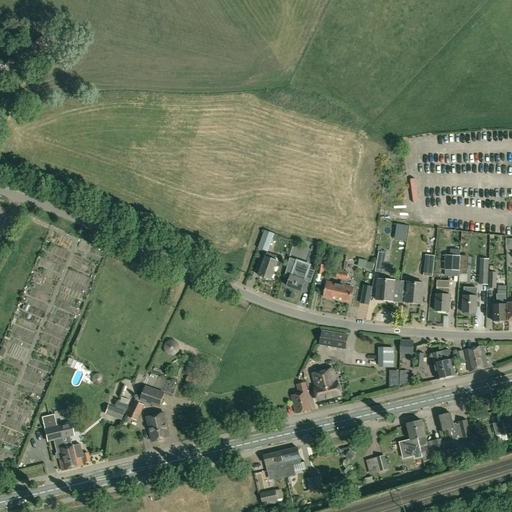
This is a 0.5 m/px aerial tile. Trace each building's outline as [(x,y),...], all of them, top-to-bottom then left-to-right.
[(39,48),(44,54),(53,47),(43,35),(34,42),(39,48)] [(264,230),(258,248),(268,252),(274,234),(264,230)] [(383,273),(387,253),(378,252),(375,272),(383,273)] [(258,276),(271,281),(276,266),(280,268),(283,259),(267,253),(258,276)] [(423,276),(432,277),(435,256),(425,255),(423,276)] [(460,256),(445,255),(444,270),(460,271),(460,256)] [(302,291),(305,281),(311,283),(315,271),(309,269),(308,271),(295,267),(297,261),(290,258),(285,274),(291,276),(287,286),(302,291)] [(481,259),(480,284),(487,285),(488,260),(481,259)] [(374,263),(366,262),(365,268),(373,270),(374,263)] [(318,264),(316,274),(323,275),(325,265),(318,264)] [(496,289),(497,272),(489,272),(489,288),(496,289)] [(377,299),(399,301),(401,283),(379,281),(377,299)] [(436,295),(435,311),(449,312),(450,295),(449,295),(450,288),(450,281),(437,281),(436,288),(436,295)] [(337,300),(340,285),(327,282),(324,297),(337,300)] [(423,285),(401,283),(399,301),(421,303),(423,285)] [(372,286),(364,284),(360,302),(368,304),(372,286)] [(337,300),(350,303),(353,288),(340,285),(337,300)] [(463,296),(462,312),(476,313),(477,297),(477,296),(477,289),(471,289),(464,289),(463,296)] [(499,323),(501,321),(507,321),(506,295),(497,295),(497,300),(494,300),(494,305),(493,305),(493,321),(494,321),(496,323),(499,323)] [(320,345),(345,349),(348,335),(322,331),(320,345)] [(413,340),(400,340),(400,353),(413,354),(413,340)] [(165,347),(164,348),(165,350),(165,351),(166,353),(167,354),(168,355),(170,355),(172,355),(173,355),(175,355),(176,354),(177,353),(178,351),(178,350),(179,348),(178,347),(178,345),(177,344),(176,343),(175,342),(173,341),(172,341),(170,341),(168,342),(167,343),(166,344),(165,345),(165,347)] [(469,372),(488,368),(483,346),(464,350),(469,372)] [(394,367),(394,348),(378,348),(378,367),(394,367)] [(449,350),(431,354),(437,380),(455,375),(449,350)] [(463,351),(455,352),(457,363),(465,361),(463,351)] [(424,354),(416,353),(415,367),(423,368),(424,354)] [(334,369),(311,375),(317,401),(341,395),(334,369)] [(91,377),(91,378),(91,380),(92,381),(93,382),(94,383),(96,383),(97,383),(99,382),(100,381),(101,380),(101,378),(101,377),(100,375),(99,374),(97,374),(96,373),(94,374),(93,374),(92,375),(91,377)] [(305,383),(297,385),(300,394),(292,396),(296,414),(312,410),(305,383)] [(145,385),(139,400),(159,407),(165,392),(145,385)] [(135,401),(127,417),(136,421),(144,405),(137,402),(139,398),(137,396),(135,401)] [(128,405),(117,401),(115,407),(126,411),(128,405)] [(108,405),(105,415),(122,420),(125,411),(108,405)] [(170,438),(164,413),(146,418),(152,442),(170,438)] [(451,414),(438,417),(441,431),(445,431),(446,437),(451,435),(452,435),(453,436),(461,434),(459,425),(457,425),(456,424),(453,424),(451,414)] [(61,438),(73,435),(70,423),(56,427),(53,415),(41,418),(48,441),(55,439),(61,438)] [(511,418),(502,421),(506,434),(511,432),(511,418)] [(467,420),(458,422),(459,425),(461,434),(463,439),(471,437),(467,420)] [(415,459),(416,459),(430,455),(427,447),(427,444),(424,429),(425,427),(424,423),(422,422),(422,421),(407,424),(410,440),(400,443),(403,459),(414,456),(415,459)] [(79,458),(82,457),(83,462),(89,461),(87,453),(82,454),(80,444),(63,448),(61,438),(55,439),(57,449),(62,471),(81,466),(79,458)] [(433,441),(436,453),(444,451),(441,439),(433,441)] [(454,447),(452,440),(443,442),(444,449),(454,447)] [(280,452),(286,477),(295,475),(293,465),(301,464),(297,448),(280,452)] [(275,480),(286,477),(280,452),(264,456),(267,471),(273,470),(275,480)] [(380,472),(387,470),(384,456),(376,458),(380,472)] [(315,477),(319,488),(325,486),(321,475),(315,477)] [(306,479),(309,491),(316,489),(314,477),(306,479)] [(275,490),(260,494),(262,504),(278,500),(275,490)]
